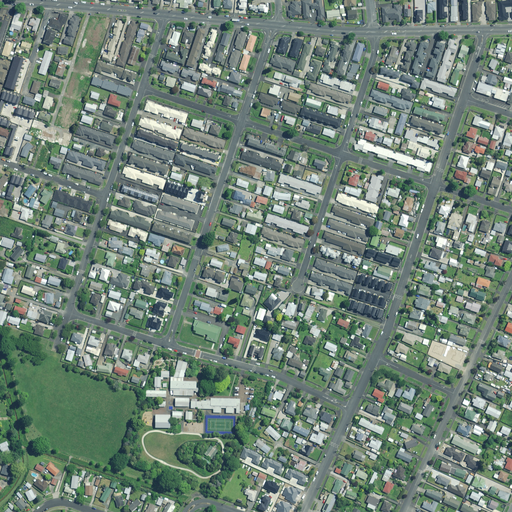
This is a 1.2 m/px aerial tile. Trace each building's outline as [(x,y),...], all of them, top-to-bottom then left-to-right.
[(192,0),(176,0),(177,3),(180,3),(180,8),(188,8),(188,4),(192,4),(192,0)] [(224,0),(225,1),(223,1),(223,8),(232,9),(232,2),(230,2),(230,0),(224,0)] [(322,8),(321,0),(315,0),(316,3),(312,3),(311,0),(309,0),(302,1),(304,18),(310,18),(309,6),(311,6),(311,9),(317,9),(318,20),(325,20),(324,8),(322,8)] [(446,14),(446,12),(444,12),(444,7),(447,7),(446,0),(439,0),(440,18),(444,18),(444,17),(447,17),(447,14),(446,14)] [(507,16),(504,0),(498,0),(500,16),(507,16)] [(301,1),(292,2),(292,5),(289,5),(290,11),(288,11),(288,16),(301,14),(300,6),(302,5),(301,1)] [(435,11),(435,2),(429,2),(429,4),(427,4),(427,13),(432,13),(432,11),(435,11)] [(481,15),(482,15),(482,11),(481,11),(481,6),(482,6),(482,2),(477,2),(477,4),(472,4),(473,21),(479,21),(479,18),(481,17),(481,15)] [(486,7),(486,14),(487,14),(487,17),(489,17),(489,21),(495,21),(495,14),(495,4),(491,4),(491,2),(486,2),(486,7)] [(265,5),(260,4),(260,6),(249,5),(249,10),(255,11),(255,12),(258,12),(258,11),(264,12),(268,13),(268,8),(265,7),(265,5)] [(382,8),(383,22),(389,22),(389,19),(396,19),(396,22),(402,22),(402,18),(401,18),(401,12),(402,12),(401,6),(398,6),(398,5),(393,5),(394,9),(389,9),(389,7),(382,8)] [(358,18),(357,10),(347,11),(348,19),(358,18)] [(14,29),(20,31),(22,23),(18,21),(21,13),(16,11),(9,30),(13,32),(14,29)] [(63,24),(64,25),(67,16),(61,14),(59,21),(51,18),(48,26),(61,31),(63,24)] [(68,37),(66,37),(64,43),(72,46),(75,37),(78,26),(79,26),(81,18),(74,16),(74,17),(72,17),(70,23),(72,24),(71,26),(70,26),(68,33),(69,34),(68,36),(68,37)] [(40,19),(36,18),(35,21),(30,19),(29,25),(33,26),(32,30),(36,32),(40,19)] [(116,23),(116,22),(113,31),(114,31),(113,34),(114,34),(113,40),(108,38),(105,49),(109,50),(107,55),(104,54),(102,59),(111,62),(112,57),(113,57),(114,55),(113,55),(116,46),(117,47),(119,40),(118,39),(120,32),(120,31),(121,31),(123,24),(121,24),(122,21),(117,20),(116,23)] [(129,24),(125,36),(126,37),(125,41),(124,40),(120,53),(121,54),(120,57),(119,57),(116,65),(125,67),(139,22),(132,20),(130,24),(129,24)] [(103,26),(103,25),(96,23),(91,41),(97,43),(98,40),(102,41),(104,34),(105,35),(108,28),(103,26)] [(56,32),(48,29),(44,43),(52,45),(56,32)] [(144,32),(144,30),(139,29),(136,41),(141,43),(142,38),(143,38),(145,32),(144,32)] [(206,31),(199,29),(189,57),(186,65),(193,68),(206,31)] [(210,39),(209,40),(214,42),(217,33),(216,33),(217,31),(212,29),(210,32),(212,33),(211,35),(209,34),(208,38),(210,38),(210,39)] [(232,33),(224,29),(220,39),(227,42),(232,33)] [(177,45),(178,46),(179,44),(177,43),(181,33),(174,31),(172,39),(170,39),(169,44),(176,46),(177,45)] [(248,34),(239,31),(236,40),(237,40),(234,48),(241,50),(242,47),(243,47),(248,34)] [(194,34),(185,32),(182,42),(186,43),(187,43),(191,44),(194,34)] [(257,37),(250,35),(246,49),(244,49),(243,54),(244,54),(239,69),(246,71),(251,56),(247,55),(249,51),(252,52),(257,37)] [(290,38),(283,36),(280,48),(279,47),(278,52),(285,54),(290,38)] [(303,40),(296,38),(294,43),(295,43),(290,56),(297,58),(303,40)] [(209,40),(210,39),(207,39),(206,43),(207,43),(206,46),(210,48),(210,47),(212,48),(214,42),(209,40)] [(455,41),(449,39),(448,44),(449,45),(448,48),(446,48),(442,61),(443,61),(442,66),(441,65),(436,77),(438,77),(437,80),(445,83),(446,79),(445,79),(447,74),(445,74),(447,69),(449,70),(452,63),(448,61),(451,52),(454,54),(457,46),(453,45),(455,41)] [(9,56),(13,43),(6,41),(2,55),(9,57),(9,56)] [(31,44),(23,41),(21,47),(17,46),(15,52),(21,54),(22,51),(29,53),(31,44)] [(336,43),(332,41),(330,48),(329,47),(328,50),(330,50),(329,54),(330,55),(328,60),(333,62),(339,46),(335,45),(336,43)] [(406,46),(409,47),(408,49),(414,51),(417,44),(411,42),(410,43),(407,42),(406,46)] [(429,44),(420,42),(411,73),(419,75),(421,69),(418,68),(420,62),(423,63),(425,55),(422,54),(424,48),(427,49),(429,44)] [(445,44),(437,42),(433,53),(436,54),(434,58),(432,58),(429,67),(431,67),(430,72),(427,71),(426,76),(434,79),(445,44)] [(365,45),(358,43),(352,60),(359,62),(365,45)] [(312,46),(305,44),(297,69),(303,71),(307,61),(305,60),(307,56),(308,56),(312,46)] [(350,46),(345,44),(343,49),(343,50),(337,66),(338,67),(335,74),(343,77),(345,71),(342,70),(345,61),(347,62),(351,52),(348,51),(350,46)] [(506,47),(498,44),(497,48),(495,48),(494,52),(503,55),(506,47)] [(321,47),(317,45),(314,53),(323,56),(325,50),(321,49),(321,47)] [(469,47),(462,45),(458,57),(464,59),(465,55),(466,55),(469,47)] [(210,48),(206,46),(205,46),(204,48),(205,48),(204,51),(205,52),(204,55),(204,54),(202,57),(208,59),(208,57),(209,57),(209,56),(211,52),(210,52),(211,50),(209,50),(210,48)] [(389,56),(397,58),(398,55),(396,54),(397,48),(392,46),(389,56)] [(140,49),(133,47),(132,51),(131,51),(127,63),(135,66),(140,49)] [(181,51),(182,54),(181,56),(183,57),(182,60),(167,55),(168,53),(165,52),(163,58),(174,61),(184,64),(189,49),(184,48),(181,51)] [(242,52),(235,49),(234,53),(232,52),(229,63),(230,63),(229,66),(235,68),(236,65),(237,66),(242,52)] [(406,61),(410,62),(414,52),(407,50),(404,59),(406,60),(406,61)] [(53,53),(46,51),(39,73),(45,75),(53,53)] [(296,63),(275,55),(273,59),(271,59),(270,63),(273,64),(273,65),(282,68),(282,67),(289,69),(288,70),(293,72),(296,63)] [(397,58),(389,56),(388,55),(385,64),(391,66),(393,61),(396,62),(397,58)] [(24,59),(15,56),(5,87),(14,90),(24,59)] [(91,60),(83,58),(79,71),(86,73),(86,76),(91,77),(92,73),(87,71),(91,60)] [(0,67),(3,69),(3,68),(8,69),(11,62),(6,61),(5,61),(0,59),(0,67)] [(492,59),(489,66),(491,67),(491,68),(494,70),(498,62),(492,59)] [(321,63),(312,60),(310,66),(314,67),(313,73),(308,72),(307,76),(309,76),(308,79),(315,81),(321,63)] [(330,61),(326,60),(324,64),(325,64),(323,71),(329,73),(331,67),(328,66),(330,61)] [(60,61),(56,75),(62,77),(67,65),(64,64),(65,62),(60,61)] [(410,62),(406,61),(404,65),(402,65),(400,69),(403,71),(407,72),(410,62)] [(114,67),(99,62),(95,72),(101,73),(102,71),(112,74),(113,72),(119,74),(118,77),(126,80),(127,77),(129,78),(128,80),(133,82),(134,79),(136,79),(137,74),(117,68),(118,67),(114,66),(114,67)] [(169,72),(174,73),(175,71),(178,72),(179,66),(176,65),(176,66),(162,62),(160,66),(163,66),(162,69),(163,69),(163,70),(167,71),(167,70),(169,71),(169,72)] [(209,67),(207,66),(208,65),(202,63),(202,65),(200,64),(199,68),(202,69),(201,70),(204,71),(204,70),(207,71),(206,73),(211,74),(212,73),(215,74),(214,74),(217,75),(217,74),(220,75),(221,71),(220,70),(220,69),(215,67),(214,68),(213,68),(213,69),(208,68),(209,67)] [(457,63),(455,70),(459,71),(460,70),(461,70),(463,65),(457,63)] [(360,66),(352,64),(350,72),(348,71),(346,79),(352,81),(354,75),(356,75),(358,69),(359,69),(360,66)] [(396,71),(386,68),(385,71),(384,71),(382,77),(395,81),(396,77),(394,76),(396,71)] [(182,76),(186,78),(187,77),(188,75),(193,77),(192,79),(193,79),(192,80),(197,81),(197,80),(198,81),(201,75),(192,72),(192,71),(188,69),(187,70),(183,69),(181,75),(182,75),(182,76)] [(454,70),(450,82),(452,83),(452,84),(456,85),(460,74),(459,73),(459,71),(455,70),(454,70)] [(411,73),(403,71),(401,75),(412,79),(411,82),(418,84),(421,77),(411,73)] [(240,74),(232,72),(229,80),(239,84),(241,79),(239,79),(240,74)] [(301,80),(276,72),(274,78),(290,83),(289,85),(297,88),(298,83),(300,84),(301,80)] [(496,76),(489,73),(487,77),(482,76),(481,80),(495,85),(497,80),(495,79),(496,76)] [(328,74),(326,74),(326,75),(322,74),(320,79),(324,80),(323,83),(333,86),(334,84),(340,86),(340,88),(350,92),(351,89),(354,90),(356,85),(327,76),(328,74)] [(104,80),(94,77),(91,84),(97,86),(97,85),(101,87),(112,91),(113,90),(117,92),(117,93),(130,97),(132,89),(120,85),(120,86),(115,84),(106,80),(104,80)] [(176,79),(168,77),(166,82),(167,82),(166,86),(174,88),(176,79)] [(511,82),(511,79),(504,77),(503,82),(505,83),(503,88),(506,89),(507,88),(509,89),(511,84),(511,85),(511,82)] [(208,79),(203,78),(201,83),(204,84),(204,83),(213,86),(212,87),(215,88),(217,81),(213,79),(213,82),(208,80),(208,79)] [(440,93),(442,93),(442,92),(448,94),(448,95),(454,97),(457,89),(450,86),(449,88),(424,78),(420,88),(425,90),(426,87),(432,89),(432,90),(433,90),(433,91),(440,93)] [(61,82),(52,79),(50,86),(59,89),(61,82)] [(37,94),(37,93),(41,83),(34,81),(30,92),(36,94),(37,94)] [(390,85),(379,81),(377,88),(387,91),(390,85)] [(82,85),(76,82),(72,94),(78,97),(82,85)] [(196,86),(183,82),(181,88),(194,92),(196,86)] [(478,82),(475,92),(505,101),(508,92),(478,82)] [(317,85),(311,83),(309,89),(313,90),(312,92),(325,97),(326,94),(332,97),(332,99),(345,103),(346,101),(350,103),(352,97),(337,91),(337,92),(327,89),(328,88),(317,84),(317,85)] [(232,95),(234,89),(222,84),(221,88),(218,87),(217,91),(220,92),(220,91),(232,95)] [(280,87),(274,85),(273,89),(270,88),(269,93),(278,96),(280,87)] [(211,91),(200,87),(198,94),(209,97),(211,91)] [(410,91),(403,88),(402,94),(403,94),(402,97),(412,100),(413,97),(415,98),(416,95),(410,93),(410,91)] [(234,89),(232,95),(240,98),(242,92),(234,89)] [(412,103),(373,89),(370,96),(374,97),(373,99),(386,104),(387,101),(393,103),(393,106),(405,110),(406,108),(410,109),(412,103)] [(20,96),(4,91),(1,99),(18,105),(20,96)] [(100,94),(92,92),(90,97),(98,100),(100,94)] [(301,95),(290,92),(288,99),(298,102),(301,95)] [(279,99),(261,93),(259,99),(261,99),(260,102),(274,107),(275,104),(277,105),(279,99)] [(117,96),(111,94),(108,103),(120,107),(121,102),(116,100),(117,96)] [(232,98),(222,95),(221,98),(225,99),(223,104),(229,106),(232,98)] [(36,100),(34,99),(25,96),(23,103),(34,106),(35,101),(36,100)] [(46,96),(46,98),(43,108),(49,110),(50,106),(52,107),(54,99),(48,96),(46,96)] [(430,101),(429,104),(432,105),(432,106),(443,110),(445,106),(444,106),(445,101),(433,97),(432,100),(434,101),(433,102),(430,101)] [(322,102),(307,98),(305,105),(319,110),(322,102)] [(301,106),(283,100),(281,106),(283,107),(283,109),(296,114),(297,111),(300,112),(301,106)] [(165,107),(147,101),(144,110),(158,115),(158,112),(164,114),(163,116),(169,118),(170,116),(179,119),(179,121),(185,123),(188,115),(165,107)] [(93,105),(86,103),(84,109),(95,113),(97,106),(93,104),(93,105)] [(111,108),(107,106),(104,114),(115,118),(117,112),(111,110),(111,108)] [(305,115),(307,116),(307,117),(311,118),(312,117),(314,118),(313,119),(318,120),(318,119),(320,120),(320,121),(324,122),(324,121),(327,122),(326,123),(331,124),(337,126),(336,126),(340,128),(341,124),(341,123),(342,123),(343,119),(338,118),(333,117),(333,116),(329,115),(327,115),(327,114),(323,113),(322,113),(320,113),(320,112),(316,111),(314,111),(314,110),(310,108),(310,109),(307,108),(308,108),(303,106),(301,114),(305,116),(305,115)] [(327,112),(338,116),(339,113),(337,112),(339,109),(338,109),(339,108),(331,106),(330,110),(328,109),(327,112)] [(388,110),(376,106),(373,112),(385,116),(388,110)] [(436,114),(416,107),(414,113),(439,122),(439,119),(447,122),(450,113),(446,112),(444,116),(442,115),(443,114),(437,112),(436,114)] [(35,113),(18,108),(16,114),(33,119),(35,113)] [(270,111),(263,109),(261,116),(267,118),(268,115),(269,116),(270,111)] [(51,116),(40,112),(38,118),(49,122),(51,116)] [(72,114),(66,112),(62,124),(71,127),(72,123),(69,122),(72,114)] [(408,115),(401,113),(395,134),(401,136),(408,115)] [(93,118),(83,115),(81,121),(91,125),(93,118)] [(296,119),(285,116),(284,119),(287,120),(286,123),(294,125),(296,119)] [(488,129),(490,124),(482,121),(482,119),(475,116),(472,124),(488,129)] [(372,117),(371,120),(370,119),(368,123),(370,123),(369,126),(385,132),(388,123),(384,122),(383,125),(378,124),(379,120),(372,117)] [(413,117),(411,123),(413,124),(413,125),(420,128),(421,126),(425,128),(425,129),(433,132),(433,131),(438,132),(437,134),(442,135),(444,127),(440,126),(441,125),(434,122),(434,124),(427,122),(413,117)] [(10,122),(0,118),(0,125),(9,128),(10,122)] [(141,119),(139,125),(142,126),(141,126),(154,131),(154,129),(158,131),(158,132),(166,135),(166,136),(176,140),(176,138),(179,139),(182,130),(176,128),(175,130),(172,129),(172,127),(161,123),(160,125),(156,123),(157,122),(144,118),(143,120),(141,119)] [(199,121),(193,119),(191,125),(201,129),(201,130),(203,131),(204,127),(202,126),(203,121),(200,120),(199,121)] [(310,122),(304,120),(302,125),(307,126),(306,131),(320,135),(322,127),(312,125),(311,128),(308,127),(310,122)] [(109,123),(103,121),(100,129),(111,132),(113,126),(108,125),(109,123)] [(218,124),(213,122),(210,133),(219,136),(221,128),(217,127),(218,124)] [(16,147),(10,145),(17,125),(13,123),(2,153),(13,157),(16,147)] [(89,138),(93,139),(95,140),(100,141),(100,139),(106,141),(106,143),(113,145),(115,137),(98,131),(80,125),(77,134),(82,136),(82,135),(84,136),(84,134),(85,135),(89,136),(89,138)] [(10,131),(0,127),(0,134),(7,137),(10,131)] [(194,130),(185,127),(183,135),(186,136),(185,137),(200,142),(201,141),(209,144),(209,145),(220,149),(221,147),(224,148),(226,141),(218,139),(203,134),(197,132),(193,131),(194,130)] [(478,129),(470,127),(469,132),(467,131),(466,136),(474,139),(478,129)] [(505,130),(496,127),(492,138),(497,140),(498,137),(503,138),(505,130)] [(335,132),(324,128),(322,134),(333,138),(335,132)] [(56,133),(43,129),(41,136),(56,141),(57,137),(55,136),(56,133)] [(417,141),(417,138),(412,136),(414,132),(407,130),(405,138),(410,140),(410,141),(416,143),(417,141)] [(67,132),(64,131),(62,137),(60,136),(58,143),(67,145),(70,134),(67,133),(67,132)] [(372,132),(369,131),(369,133),(366,132),(364,139),(373,142),(376,135),(372,134),(372,132)] [(141,139),(155,144),(155,145),(159,147),(161,142),(156,141),(157,139),(150,137),(151,134),(143,132),(141,139)] [(163,137),(161,143),(172,146),(174,140),(163,137)] [(261,141),(250,137),(248,145),(284,157),(286,149),(266,142),(265,145),(260,143),(261,141)] [(393,140),(385,137),(383,143),(387,145),(387,146),(390,147),(393,140)] [(489,140),(480,137),(478,142),(487,145),(489,140)] [(175,154),(134,139),(131,148),(149,154),(150,153),(154,155),(154,156),(169,161),(169,160),(173,161),(175,154)] [(180,139),(180,141),(177,149),(181,150),(181,149),(183,149),(182,150),(186,151),(186,150),(190,152),(189,152),(194,154),(194,153),(202,156),(206,158),(207,157),(215,160),(214,160),(218,161),(221,152),(180,139)] [(366,141),(360,139),(360,141),(358,141),(357,143),(358,144),(358,145),(355,145),(355,150),(358,150),(358,149),(363,150),(362,152),(367,153),(368,150),(378,154),(377,157),(386,159),(387,157),(398,160),(397,163),(406,166),(407,163),(417,167),(416,169),(424,172),(425,171),(429,172),(432,163),(424,160),(423,162),(416,159),(415,160),(412,159),(413,158),(396,153),(395,154),(393,153),(393,152),(376,146),(376,148),(373,147),(374,145),(366,143),(366,141)] [(428,140),(427,144),(427,145),(435,147),(435,149),(438,150),(439,145),(436,144),(437,140),(434,139),(434,142),(428,140)] [(408,145),(410,141),(407,140),(406,144),(403,143),(400,150),(405,152),(407,145),(408,145)] [(416,143),(410,141),(408,145),(409,146),(408,148),(413,150),(414,148),(415,148),(416,145),(417,143),(416,143)] [(33,146),(28,142),(24,147),(21,155),(26,158),(29,151),(33,146)] [(474,149),(475,146),(476,145),(467,142),(465,146),(463,145),(462,149),(464,150),(463,152),(470,154),(472,148),(474,149)] [(475,146),(474,149),(475,149),(474,152),(479,153),(484,154),(485,149),(475,146)] [(105,150),(98,147),(96,155),(102,157),(103,155),(105,156),(106,153),(104,152),(105,150)] [(430,150),(419,147),(417,156),(429,160),(431,156),(429,155),(430,150)] [(51,151),(41,148),(37,160),(44,162),(47,153),(50,154),(51,151)] [(301,154),(291,150),(290,154),(289,154),(287,158),(298,162),(301,154)] [(106,163),(69,151),(67,159),(70,160),(70,161),(78,163),(79,160),(84,162),(82,165),(93,168),(94,165),(99,167),(98,169),(103,171),(106,163)] [(257,153),(251,151),(250,153),(246,152),(246,153),(243,152),(241,158),(279,171),(282,164),(275,161),(276,159),(270,157),(269,159),(265,158),(265,159),(260,157),(260,156),(257,155),(257,153)] [(159,164),(131,155),(128,164),(133,165),(134,163),(138,165),(137,166),(145,169),(146,167),(150,168),(150,170),(158,172),(158,171),(162,172),(162,174),(166,175),(169,167),(165,166),(159,164)] [(217,168),(177,155),(174,163),(185,166),(186,163),(195,166),(194,169),(211,175),(212,172),(215,173),(217,168)] [(469,158),(461,155),(457,166),(465,169),(469,158)] [(62,160),(51,157),(50,163),(55,165),(54,168),(59,169),(62,160)] [(299,162),(299,164),(306,166),(308,160),(303,158),(301,162),(299,162)] [(325,162),(315,159),(313,165),(317,166),(317,168),(322,170),(325,162)] [(507,164),(498,161),(496,167),(506,170),(507,164)] [(85,170),(65,164),(62,172),(66,174),(67,173),(74,176),(81,179),(81,178),(89,180),(88,181),(101,186),(103,180),(99,179),(100,175),(85,170)] [(293,166),(287,164),(284,171),(290,173),(293,166)] [(140,171),(125,166),(123,173),(126,174),(125,177),(136,180),(137,178),(143,180),(142,182),(153,186),(154,183),(159,185),(159,188),(163,189),(166,180),(144,173),(144,174),(140,173),(140,171)] [(241,167),(240,172),(247,174),(246,176),(260,180),(262,173),(255,171),(256,168),(249,166),(248,167),(246,167),(245,168),(241,167)] [(300,179),(301,178),(302,178),(304,172),(298,170),(295,176),(297,176),(296,177),(300,179)] [(467,173),(457,170),(454,177),(456,177),(456,178),(464,181),(464,182),(469,184),(470,179),(465,178),(467,173)] [(491,173),(482,170),(480,176),(485,177),(484,178),(489,180),(491,173)] [(275,172),(267,171),(267,176),(265,176),(264,180),(274,181),(275,172)] [(182,175),(172,172),(170,178),(180,181),(182,175)] [(322,188),(281,174),(278,182),(283,184),(284,182),(290,185),(290,186),(300,189),(300,188),(306,190),(306,191),(316,195),(317,192),(320,193),(322,188)] [(318,176),(312,174),(311,177),(308,176),(307,180),(317,183),(319,178),(317,178),(318,176)] [(360,176),(355,174),(354,178),(350,177),(348,184),(356,187),(360,176)] [(199,178),(190,175),(186,184),(196,187),(199,178)] [(377,199),(376,199),(376,197),(377,197),(381,184),(380,184),(381,180),(383,180),(384,177),(378,175),(378,177),(372,176),(368,190),(365,199),(376,203),(377,199)] [(9,179),(3,176),(0,180),(0,190),(4,186),(5,187),(8,183),(7,182),(9,179)] [(501,179),(493,177),(490,187),(493,188),(494,187),(498,188),(501,179)] [(22,183),(12,179),(10,183),(13,184),(11,190),(18,192),(19,187),(21,188),(22,183)] [(249,183),(238,179),(236,185),(247,188),(249,183)] [(511,189),(511,181),(505,179),(503,186),(506,187),(505,190),(511,192),(511,189)] [(36,189),(31,185),(24,194),(29,198),(36,189)] [(145,193),(123,185),(121,191),(156,203),(159,197),(146,192),(145,193)] [(272,188),(266,186),(263,194),(270,196),(272,188)] [(357,190),(346,186),(344,192),(359,197),(361,190),(358,189),(357,190)] [(185,191),(176,188),(174,194),(183,197),(189,199),(188,199),(198,202),(201,196),(190,192),(190,193),(185,192),(185,191)] [(400,189),(396,188),(395,190),(389,188),(387,195),(397,198),(400,189)] [(497,190),(489,188),(487,193),(495,196),(497,190)] [(49,192),(44,189),(41,194),(43,196),(40,201),(45,204),(53,193),(50,191),(49,192)] [(70,195),(57,190),(53,199),(89,212),(92,202),(88,201),(87,201),(83,200),(84,199),(74,196),(74,197),(70,196),(70,195)] [(246,200),(244,199),(245,196),(242,194),(242,193),(236,190),(233,198),(238,200),(239,199),(241,200),(240,203),(243,204),(243,203),(250,205),(249,206),(254,208),(255,204),(251,202),(252,201),(246,199),(246,200)] [(291,194),(274,192),(273,199),(290,201),(291,194)] [(341,195),(338,194),(336,200),(339,201),(338,202),(354,207),(354,206),(358,208),(358,209),(373,214),(374,213),(377,213),(379,207),(376,206),(376,205),(371,203),(370,204),(366,203),(366,202),(361,200),(361,201),(356,200),(357,198),(351,197),(351,198),(346,196),(347,195),(341,193),(341,195)] [(187,202),(164,194),(162,202),(197,214),(200,205),(188,201),(187,202)] [(268,199),(258,196),(256,202),(260,203),(266,205),(268,199)] [(130,199),(124,197),(123,201),(119,199),(118,204),(129,208),(131,203),(129,203),(130,199)] [(415,199),(407,197),(406,202),(405,202),(402,210),(411,212),(415,199)] [(35,200),(31,198),(30,203),(27,203),(26,206),(37,209),(40,203),(35,201),(35,200)] [(141,202),(135,200),(133,207),(135,207),(134,211),(152,217),(153,213),(155,214),(157,207),(151,205),(150,207),(148,206),(147,207),(143,206),(143,205),(141,204),(141,202)] [(310,203),(303,200),(301,204),(296,202),(295,205),(308,210),(310,203)] [(241,212),(242,210),(245,212),(246,208),(243,207),(234,204),(232,208),(230,207),(229,211),(239,215),(240,212),(241,212)] [(447,218),(448,213),(451,206),(446,204),(445,207),(442,206),(439,213),(444,215),(443,217),(447,218)] [(285,208),(275,205),(273,211),(283,214),(285,208)] [(21,207),(20,211),(22,212),(20,219),(27,221),(29,214),(32,215),(33,211),(21,207)] [(374,220),(334,207),(332,212),(335,213),(335,215),(352,221),(352,223),(360,225),(361,224),(367,226),(367,227),(371,229),(374,220)] [(65,212),(56,209),(54,215),(63,218),(65,212)] [(302,212),(294,209),(291,218),(300,221),(301,217),(299,216),(300,215),(301,215),(302,212)] [(128,213),(120,210),(119,212),(115,211),(114,212),(112,211),(110,217),(149,231),(151,224),(148,223),(148,222),(145,220),(145,219),(139,216),(138,218),(134,217),(133,218),(129,217),(130,216),(127,215),(128,213)] [(170,214),(159,210),(157,218),(191,229),(194,222),(186,219),(187,217),(185,217),(184,218),(176,215),(176,214),(171,212),(170,214)] [(82,213),(76,211),(73,220),(81,222),(83,216),(82,216),(82,213)] [(257,211),(257,214),(254,213),(254,214),(248,212),(246,218),(261,223),(263,216),(261,216),(262,213),(257,211)] [(463,216),(452,212),(447,227),(451,229),(452,226),(459,228),(463,216)] [(309,227),(268,214),(265,222),(270,224),(271,222),(277,224),(277,226),(286,229),(287,228),(293,230),(293,231),(303,234),(304,232),(307,233),(309,227)] [(472,215),(468,214),(465,224),(468,225),(467,228),(469,229),(468,231),(473,232),(477,221),(475,221),(476,218),(471,216),(472,215)] [(53,217),(46,215),(45,218),(44,217),(42,223),(43,224),(42,226),(48,228),(49,226),(50,226),(53,217)] [(408,220),(409,221),(413,222),(414,219),(402,215),(399,225),(407,228),(409,222),(407,222),(408,220)] [(230,220),(224,218),(222,224),(233,228),(235,221),(230,219),(230,220)] [(110,228),(110,229),(121,233),(121,232),(122,232),(123,230),(125,231),(127,226),(115,222),(115,223),(112,221),(112,220),(109,219),(107,225),(110,226),(109,228),(110,228)] [(370,233),(329,220),(327,224),(331,226),(330,228),(348,234),(347,235),(356,238),(357,237),(363,239),(363,240),(367,242),(370,233)] [(491,223),(483,220),(479,230),(488,233),(491,223)] [(248,223),(243,221),(240,230),(254,235),(257,227),(248,223)] [(383,223),(377,221),(374,228),(381,230),(383,223)] [(437,226),(436,231),(435,231),(434,233),(439,235),(440,232),(443,233),(446,224),(437,221),(436,226),(437,226)] [(506,225),(496,221),(493,230),(503,233),(506,225)] [(193,236),(185,233),(168,227),(155,223),(154,225),(152,231),(190,243),(193,236)] [(75,226),(68,224),(67,227),(66,227),(64,233),(75,236),(76,231),(74,230),(75,226)] [(23,229),(16,227),(15,233),(12,233),(11,236),(22,239),(23,235),(21,235),(23,229)] [(142,240),(142,241),(145,242),(148,234),(139,231),(140,230),(137,229),(137,230),(133,229),(134,228),(131,227),(128,235),(134,237),(134,236),(135,237),(136,234),(138,235),(138,236),(140,237),(140,239),(140,240),(142,240)] [(273,229),(263,227),(261,234),(264,235),(263,236),(268,238),(279,242),(279,240),(284,241),(284,243),(288,244),(288,245),(299,248),(300,246),(302,247),(304,240),(289,235),(289,236),(284,234),(272,230),(273,229)] [(405,231),(397,228),(394,236),(402,238),(405,231)] [(238,234),(230,232),(229,236),(228,235),(227,240),(235,243),(238,234)] [(366,246),(325,232),(323,238),(326,239),(326,241),(343,247),(343,248),(352,251),(352,250),(358,252),(358,253),(363,255),(366,246)] [(165,238),(150,233),(148,240),(153,242),(153,243),(155,244),(155,245),(160,247),(161,243),(163,243),(165,238)] [(380,237),(373,235),(370,245),(377,247),(380,237)] [(447,240),(437,236),(435,242),(437,242),(436,246),(441,248),(443,244),(445,245),(447,240)] [(14,241),(3,237),(2,241),(1,240),(0,243),(0,245),(12,249),(14,241)] [(122,241),(117,241),(117,238),(111,237),(111,240),(109,240),(109,247),(111,247),(111,248),(122,248),(122,241)] [(65,244),(59,242),(56,251),(64,254),(65,250),(63,249),(65,244)] [(271,245),(267,244),(265,249),(268,250),(267,253),(276,256),(277,254),(283,256),(282,258),(291,261),(294,251),(286,248),(286,250),(278,247),(277,249),(271,247),(271,245)] [(400,248),(388,244),(386,252),(397,256),(400,248)] [(24,251),(18,245),(13,251),(15,252),(11,257),(16,261),(24,251)] [(182,256),(185,249),(174,245),(173,249),(171,252),(182,256)] [(323,252),(322,254),(325,255),(325,256),(328,257),(328,255),(330,256),(329,257),(335,259),(336,256),(338,257),(340,252),(334,250),(334,251),(331,250),(331,249),(325,247),(325,246),(322,245),(320,251),(323,252)] [(134,250),(124,247),(123,250),(119,249),(118,252),(132,256),(134,250)] [(443,251),(433,248),(430,256),(440,260),(443,251)] [(486,252),(476,248),(474,253),(484,257),(486,252)] [(159,256),(160,253),(158,252),(157,255),(155,254),(156,251),(153,250),(153,251),(147,249),(145,254),(154,257),(154,258),(158,260),(159,256)] [(374,251),(368,249),(366,256),(372,258),(374,251)] [(116,260),(117,257),(116,257),(116,255),(107,252),(105,258),(108,259),(106,265),(112,267),(115,259),(116,260)] [(401,259),(378,252),(376,260),(388,263),(388,262),(392,263),(392,265),(398,267),(401,259)] [(43,256),(37,253),(35,260),(44,263),(47,256),(44,255),(43,256)] [(346,256),(347,254),(344,253),(342,258),(345,259),(344,261),(350,263),(350,261),(353,262),(352,264),(358,266),(359,264),(360,265),(361,259),(357,257),(356,259),(354,259),(355,256),(352,256),(349,256),(349,257),(346,256)] [(179,258),(171,255),(168,265),(175,268),(177,262),(178,263),(179,258)] [(501,267),(503,260),(498,259),(499,257),(491,255),(488,263),(501,267)] [(132,259),(125,256),(123,263),(126,264),(127,262),(130,264),(132,259)] [(254,263),(259,265),(259,266),(260,266),(261,266),(265,267),(264,268),(270,270),(272,263),(256,257),(254,263)] [(69,260),(62,258),(59,268),(65,270),(66,264),(68,264),(69,260)] [(458,267),(459,263),(457,262),(457,260),(451,258),(449,264),(458,267)] [(223,263),(212,259),(210,265),(221,268),(223,263)] [(239,269),(242,270),(243,269),(244,269),(242,275),(246,276),(250,264),(245,262),(245,261),(239,259),(239,260),(237,265),(240,266),(239,269)] [(319,260),(319,261),(316,260),(314,266),(317,267),(317,268),(332,273),(332,272),(337,274),(336,275),(354,281),(357,273),(339,266),(339,268),(334,266),(335,265),(329,263),(329,264),(319,260)] [(371,262),(364,260),(362,265),(364,265),(363,268),(367,270),(368,266),(369,267),(371,262)] [(437,272),(438,268),(438,267),(435,266),(435,264),(431,262),(430,265),(425,264),(424,268),(437,272)] [(140,267),(143,268),(141,274),(148,277),(150,270),(145,268),(146,266),(140,264),(140,267)] [(290,270),(277,265),(275,270),(278,271),(278,272),(288,276),(290,270)] [(35,271),(36,268),(29,266),(25,277),(31,279),(34,271),(35,271)] [(393,271),(379,266),(378,270),(375,269),(373,275),(388,280),(390,275),(391,275),(393,271)] [(494,269),(487,266),(486,270),(485,275),(493,278),(495,273),(493,273),(494,269)] [(13,270),(7,268),(3,282),(12,284),(15,273),(13,272),(13,270)] [(110,271),(102,268),(101,272),(102,272),(99,279),(106,281),(110,271)] [(171,273),(165,271),(161,283),(170,286),(172,280),(169,279),(171,273)] [(219,274),(212,271),(210,276),(208,276),(207,280),(216,283),(219,274)] [(260,280),(260,279),(265,281),(267,275),(255,271),(253,277),(258,279),(258,280),(260,280)] [(128,276),(120,273),(118,279),(112,277),(110,283),(124,288),(124,287),(127,288),(129,281),(126,280),(128,276)] [(314,273),(314,274),(312,274),(310,279),(318,282),(318,284),(322,286),(323,283),(331,286),(330,288),(338,291),(339,288),(346,291),(346,293),(350,295),(353,286),(348,285),(348,284),(341,281),(341,282),(333,280),(333,279),(314,273)] [(364,281),(363,284),(367,286),(368,282),(371,283),(370,286),(374,288),(375,285),(377,285),(376,289),(380,290),(381,287),(383,287),(382,291),(387,292),(388,290),(390,291),(393,284),(360,273),(357,282),(361,283),(362,280),(364,281)] [(440,282),(433,280),(435,276),(425,273),(422,281),(429,284),(438,287),(440,282)] [(282,277),(275,274),(274,279),(276,280),(274,285),(280,287),(281,284),(280,284),(282,277)] [(61,280),(50,276),(48,283),(59,287),(61,280)] [(478,277),(476,284),(475,287),(481,289),(482,286),(489,288),(491,281),(478,277)] [(145,290),(147,286),(149,287),(151,281),(145,279),(144,280),(137,278),(135,287),(145,290)] [(238,280),(232,278),(229,288),(240,292),(243,283),(237,281),(238,280)] [(102,284),(91,281),(89,287),(100,291),(102,284)] [(30,288),(24,285),(21,292),(34,297),(35,292),(33,291),(34,288),(30,286),(30,288)] [(257,289),(247,285),(245,292),(255,295),(257,289)] [(431,288),(420,285),(418,293),(428,296),(431,288)] [(166,294),(166,293),(167,288),(152,287),(152,292),(157,292),(156,298),(164,299),(164,294),(166,294)] [(216,298),(218,293),(215,292),(216,290),(208,287),(206,295),(216,298)] [(323,290),(313,288),(311,295),(316,295),(315,299),(320,300),(321,296),(322,296),(323,290)] [(380,296),(380,297),(376,296),(377,294),(374,293),(373,295),(370,294),(370,292),(368,291),(367,293),(363,291),(364,290),(361,289),(360,290),(355,288),(352,297),(385,308),(388,300),(383,298),(383,297),(380,296)] [(478,290),(472,288),(470,296),(476,298),(476,299),(484,301),(486,293),(478,291),(478,290)] [(121,294),(110,290),(108,297),(119,300),(121,294)] [(218,293),(216,298),(226,302),(229,294),(221,291),(220,293),(218,293)] [(334,294),(329,292),(326,299),(332,301),(334,294)] [(250,295),(244,293),(240,305),(244,307),(245,306),(251,308),(254,300),(249,298),(250,295)] [(54,294),(47,294),(47,304),(55,304),(56,301),(53,301),(54,294)] [(101,296),(93,294),(90,302),(94,303),(94,305),(97,306),(99,300),(101,296)] [(281,301),(278,297),(276,300),(274,298),(271,301),(269,298),(264,303),(272,311),(281,301)] [(137,300),(135,306),(145,309),(147,303),(148,299),(143,298),(142,301),(137,300)] [(430,306),(431,304),(430,303),(430,301),(422,298),(421,300),(416,299),(414,304),(416,304),(415,307),(427,310),(428,306),(430,306)] [(373,317),(375,318),(375,317),(380,319),(381,318),(382,318),(385,310),(351,299),(347,308),(349,309),(349,308),(360,312),(360,313),(363,314),(363,313),(374,317),(373,317)] [(120,304),(110,301),(107,309),(115,311),(115,310),(118,311),(120,304)] [(210,313),(212,308),(209,307),(210,305),(202,302),(200,309),(207,311),(207,312),(210,313)] [(472,304),(467,302),(465,308),(478,313),(481,305),(473,303),(472,304)] [(294,303),(292,303),(292,304),(289,303),(285,315),(290,316),(291,315),(293,316),(296,305),(294,305),(294,303)] [(22,308),(15,306),(13,311),(24,315),(25,312),(26,312),(27,309),(22,307),(22,308)] [(212,308),(210,313),(214,314),(221,316),(223,309),(216,306),(215,309),(212,308)] [(315,308),(309,306),(303,320),(308,322),(315,308)] [(459,309),(451,306),(449,312),(457,314),(459,309)] [(266,310),(260,308),(257,319),(263,320),(266,310)] [(328,310),(322,308),(318,319),(324,322),(328,310)] [(144,313),(131,309),(129,314),(135,316),(135,317),(141,319),(144,313)] [(419,319),(421,320),(423,312),(414,309),(413,312),(411,312),(409,317),(419,320),(419,319)] [(39,320),(41,314),(29,310),(27,316),(38,320),(39,320)] [(39,320),(48,323),(49,321),(50,321),(53,313),(42,310),(41,314),(39,320)] [(162,314),(156,312),(154,319),(147,317),(145,323),(155,326),(156,324),(159,325),(162,314)] [(476,316),(465,312),(462,320),(468,322),(467,323),(473,325),(476,316)] [(272,318),(266,315),(263,322),(270,324),(272,318)] [(448,318),(438,315),(436,320),(446,323),(448,318)] [(20,320),(8,316),(6,322),(19,325),(20,320)] [(351,320),(347,318),(346,321),(339,318),(337,324),(347,328),(351,320)] [(297,324),(283,319),(281,325),(295,330),(297,324)] [(419,323),(409,320),(408,323),(406,322),(404,327),(414,331),(415,329),(417,330),(419,323)] [(221,329),(198,322),(195,333),(217,341),(221,329)] [(272,329),(258,324),(254,334),(268,338),(272,329)] [(318,326),(313,324),(310,333),(314,334),(313,335),(318,337),(320,330),(316,329),(318,326)] [(372,327),(365,324),(362,329),(364,330),(362,335),(367,337),(372,327)] [(37,325),(36,327),(34,326),(33,329),(36,330),(34,334),(43,336),(44,331),(43,331),(44,327),(37,325)] [(246,328),(238,325),(236,331),(244,334),(246,328)] [(458,325),(457,329),(460,330),(459,333),(467,336),(470,329),(458,325)] [(77,332),(76,334),(73,333),(71,340),(81,344),(83,339),(84,334),(77,332)] [(282,335),(275,332),(272,338),(280,341),(282,335)] [(360,339),(351,334),(349,338),(354,340),(351,345),(353,346),(354,345),(361,349),(363,345),(358,343),(360,339)] [(416,340),(405,334),(402,340),(413,346),(416,340)] [(467,340),(451,335),(449,341),(465,346),(467,340)] [(95,337),(91,336),(88,344),(98,347),(100,341),(94,339),(95,337)] [(240,340),(230,336),(228,342),(234,344),(233,347),(238,348),(240,340)] [(316,339),(307,336),(304,343),(308,345),(308,343),(314,346),(316,339)] [(511,341),(499,336),(496,343),(506,347),(508,343),(510,344),(511,341)] [(265,341),(253,338),(251,345),(259,347),(259,350),(263,351),(265,341)] [(337,349),(336,349),(337,346),(327,342),(324,348),(335,352),(335,351),(336,352),(337,349)] [(112,345),(108,343),(104,354),(107,355),(107,354),(113,356),(115,349),(112,347),(112,345)] [(409,348),(399,344),(395,352),(399,353),(400,352),(406,354),(409,348)] [(96,349),(87,346),(86,351),(94,354),(94,355),(98,356),(101,349),(96,348),(96,349)] [(284,349),(279,347),(278,349),(275,348),(273,353),(274,354),(272,358),(279,361),(284,349)] [(129,351),(124,349),(121,358),(125,359),(124,360),(130,362),(132,354),(129,353),(129,351)] [(75,351),(69,350),(66,359),(72,361),(75,351)] [(350,352),(347,350),(344,357),(354,362),(357,356),(350,352)] [(460,353),(451,350),(448,358),(458,361),(460,353)] [(506,352),(498,350),(497,354),(493,352),(492,356),(503,360),(506,352)] [(150,354),(145,352),(144,356),(139,355),(137,360),(135,360),(133,366),(138,367),(140,362),(147,364),(150,354)] [(90,360),(89,355),(83,356),(86,366),(92,365),(91,360),(90,360)] [(436,360),(431,357),(427,365),(432,367),(436,360)] [(288,364),(295,367),(296,367),(301,369),(303,363),(291,358),(288,364)] [(184,377),(188,363),(178,360),(174,377),(184,377)] [(339,363),(334,360),(331,367),(336,369),(339,363)] [(452,367),(441,363),(436,360),(434,365),(439,368),(438,370),(442,372),(443,371),(449,374),(452,367)] [(503,367),(493,362),(492,363),(490,362),(488,368),(500,373),(503,367)] [(113,364),(106,363),(106,366),(98,365),(97,371),(111,373),(113,364)] [(129,371),(116,366),(114,372),(118,374),(118,375),(122,376),(122,375),(127,376),(129,371)] [(326,370),(321,367),(319,371),(320,372),(320,374),(325,376),(323,379),(327,381),(331,372),(329,371),(330,370),(327,368),(326,370)] [(344,370),(337,367),(334,374),(341,377),(344,370)] [(355,371),(348,369),(344,379),(351,382),(355,371)] [(342,380),(338,379),(333,390),(344,395),(346,391),(341,388),(343,383),(341,382),(342,380)] [(382,382),(381,383),(379,382),(378,386),(390,391),(388,396),(392,398),(394,392),(390,390),(394,382),(388,380),(386,379),(384,383),(382,382)] [(196,381),(170,381),(170,391),(174,391),(174,395),(181,395),(181,391),(187,391),(187,395),(196,396),(196,381)] [(484,391),(483,395),(484,397),(494,401),(496,396),(490,393),(492,389),(480,383),(478,388),(484,391)] [(269,393),(270,393),(267,400),(271,402),(272,399),(275,400),(276,398),(281,400),(283,395),(286,390),(273,384),(269,393)] [(384,393),(375,388),(372,395),(379,398),(377,401),(383,403),(384,400),(382,398),(384,393)] [(398,388),(396,394),(395,394),(394,395),(399,397),(403,390),(398,388)] [(416,390),(411,388),(410,390),(406,389),(402,397),(411,401),(416,390)] [(486,407),(483,406),(486,401),(476,397),(475,400),(473,399),(472,402),(474,403),(473,405),(484,410),(485,409),(486,407)] [(189,398),(176,398),(176,406),(189,407),(189,398)] [(240,413),(240,399),(211,399),(211,401),(191,401),(191,408),(214,409),(214,413),(221,413),(221,409),(226,409),(226,413),(234,413),(234,409),(237,409),(237,413),(240,413)] [(284,408),(286,410),(285,412),(294,416),(298,409),(295,408),(297,403),(291,400),(289,404),(286,402),(284,408)] [(423,408),(425,409),(423,415),(429,417),(431,411),(432,412),(434,408),(433,408),(433,407),(427,404),(428,403),(425,401),(424,405),(425,406),(423,408)] [(413,407),(401,402),(398,409),(410,414),(413,407)] [(365,410),(379,416),(382,409),(375,405),(374,407),(368,405),(365,410)] [(258,408),(253,406),(249,415),(254,417),(258,408)] [(317,410),(307,406),(303,414),(308,417),(306,421),(312,424),(313,422),(314,422),(315,420),(313,419),(317,410)] [(393,410),(385,406),(383,412),(386,413),(383,418),(387,420),(386,423),(391,425),(395,416),(391,414),(393,410)] [(473,408),(468,406),(465,414),(466,414),(464,417),(476,422),(479,414),(472,411),(473,408)] [(501,412),(488,406),(485,413),(498,419),(501,412)] [(276,412),(263,407),(261,413),(274,418),(276,412)] [(184,411),(174,410),(173,419),(184,419),(184,411)] [(332,415),(322,411),(320,415),(322,416),(320,419),(330,423),(332,418),(331,418),(332,415)] [(0,422),(1,426),(10,425),(10,420),(7,420),(7,415),(0,415),(0,422)] [(171,415),(156,415),(155,428),(171,428),(171,415)] [(370,422),(361,418),(358,424),(381,435),(384,429),(375,425),(370,423),(370,422)] [(289,421),(284,419),(281,427),(289,431),(293,423),(289,421)] [(329,425),(321,421),(319,425),(321,426),(320,429),(324,431),(325,428),(327,429),(329,425)] [(498,423),(494,421),(493,422),(490,421),(487,429),(493,432),(498,423)] [(203,433),(204,423),(184,422),(183,432),(203,433)] [(281,436),(269,425),(263,432),(267,436),(269,434),(277,441),(281,436)] [(301,427),(295,425),(293,431),(307,437),(310,431),(301,427)] [(419,427),(414,425),(411,430),(422,435),(425,427),(420,425),(419,427)] [(481,432),(483,433),(484,430),(482,430),(483,429),(475,425),(474,428),(467,425),(466,428),(459,425),(457,431),(463,434),(462,435),(467,437),(469,433),(471,434),(471,432),(480,436),(481,432)] [(511,430),(503,426),(500,432),(508,436),(511,430)] [(362,433),(363,431),(359,429),(358,431),(356,436),(357,437),(356,439),(361,442),(362,440),(364,441),(367,436),(364,435),(361,433),(362,433)] [(312,433),(309,440),(321,445),(325,435),(319,432),(318,435),(312,433)] [(479,447),(454,436),(451,443),(475,454),(476,453),(479,455),(481,450),(478,448),(479,447)] [(261,449),(265,444),(259,439),(254,444),(261,449)] [(372,440),(369,446),(374,448),(374,449),(375,450),(376,449),(378,450),(382,442),(375,439),(374,441),(372,440)] [(418,446),(415,439),(405,443),(407,449),(418,446)] [(7,453),(10,452),(7,446),(9,445),(7,441),(0,444),(0,447),(3,455),(7,453)] [(218,451),(219,450),(216,448),(217,445),(216,444),(214,446),(211,444),(210,445),(204,454),(207,456),(210,458),(212,459),(218,451)] [(265,444),(261,449),(266,454),(271,448),(265,444)] [(313,447),(307,445),(305,450),(301,448),(300,452),(309,456),(313,447)] [(405,450),(400,448),(396,457),(410,463),(413,457),(404,453),(405,450)] [(461,457),(463,452),(456,450),(456,451),(451,449),(449,455),(450,455),(449,458),(459,462),(460,459),(462,459),(469,462),(472,455),(465,452),(463,457),(461,457)] [(354,455),(353,457),(360,460),(363,462),(366,456),(362,455),(363,454),(355,450),(353,455),(354,455)] [(367,451),(366,453),(370,456),(369,458),(375,460),(377,456),(367,451)] [(202,456),(201,458),(210,465),(212,464),(202,456)] [(296,464),(294,467),(303,471),(307,463),(300,459),(297,465),(296,464)] [(347,476),(349,471),(350,471),(350,472),(353,474),(354,472),(351,471),(353,467),(351,466),(352,465),(346,463),(345,462),(343,465),(342,467),(343,467),(342,470),(337,468),(335,472),(340,474),(340,473),(347,476)] [(60,471),(51,463),(46,468),(56,476),(60,471)] [(454,475),(456,469),(451,467),(442,463),(440,470),(449,473),(454,475)] [(11,466),(4,464),(3,467),(1,466),(0,467),(0,469),(2,470),(1,474),(8,476),(11,466)] [(44,468),(37,464),(35,468),(41,472),(44,468)] [(403,467),(399,466),(397,471),(396,470),(393,476),(404,480),(405,477),(403,476),(406,469),(403,467)] [(463,469),(463,470),(457,468),(456,469),(454,475),(464,478),(467,471),(463,469)] [(384,475),(389,478),(393,470),(390,469),(389,471),(386,470),(384,475)] [(368,474),(358,470),(356,476),(365,480),(368,474)] [(509,474),(501,470),(499,475),(495,474),(493,477),(505,482),(509,474)] [(301,477),(291,472),(287,481),(294,485),(297,479),(300,480),(301,477)] [(368,485),(372,487),(374,484),(373,484),(375,478),(376,479),(378,476),(376,476),(377,473),(374,472),(368,485)] [(267,475),(260,473),(256,481),(264,485),(265,483),(264,482),(267,475)] [(438,475),(437,477),(435,481),(437,482),(441,484),(447,487),(450,481),(438,475)] [(281,482),(268,476),(265,482),(278,488),(281,482)] [(42,482),(38,479),(34,484),(44,491),(48,486),(47,485),(48,483),(44,480),(42,482)] [(343,482),(337,480),(332,493),(337,494),(337,493),(339,494),(343,482)] [(387,482),(383,491),(389,494),(391,489),(392,490),(395,485),(387,482)] [(112,490),(104,485),(102,490),(104,491),(100,499),(105,502),(112,490)] [(497,488),(492,486),(489,493),(493,495),(497,488)] [(34,495),(31,489),(25,493),(30,501),(38,497),(36,494),(34,495)] [(254,491),(246,489),(245,494),(249,495),(247,499),(254,501),(257,491),(254,491)] [(358,494),(348,490),(347,491),(344,490),(342,495),(355,500),(358,494)] [(439,501),(442,495),(432,491),(431,494),(427,492),(426,495),(439,501)] [(481,496),(472,492),(470,497),(478,502),(481,496)] [(329,511),(337,497),(330,494),(322,510),(325,511),(329,511)] [(124,506),(122,495),(115,497),(117,507),(124,506)] [(264,497),(261,503),(263,504),(270,507),(275,497),(270,495),(268,499),(264,497)] [(367,495),(364,501),(369,503),(367,507),(374,510),(376,507),(379,500),(367,495)] [(284,511),(290,500),(284,497),(282,502),(278,500),(276,504),(280,506),(278,509),(283,511),(284,511)] [(450,499),(445,497),(443,502),(457,509),(460,502),(457,500),(451,498),(450,499)] [(27,505),(21,499),(16,503),(22,510),(27,505)] [(132,511),(142,504),(137,499),(128,507),(132,511)] [(173,501),(170,500),(163,511),(161,511),(171,511),(172,511),(173,511),(175,507),(171,504),(173,501)] [(499,504),(491,500),(488,507),(495,510),(497,506),(498,506),(499,504)] [(388,511),(392,504),(385,501),(381,510),(385,511),(388,511)] [(434,511),(438,503),(434,501),(432,505),(424,501),(421,507),(432,511),(434,511)] [(153,511),(156,506),(149,503),(145,511),(153,511)]
